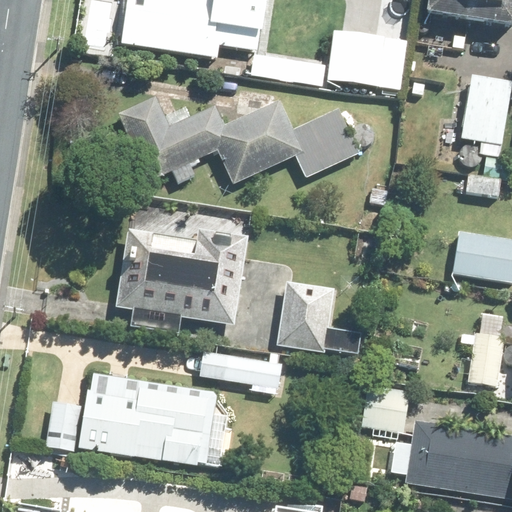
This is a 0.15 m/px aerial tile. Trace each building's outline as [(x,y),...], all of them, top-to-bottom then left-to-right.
[(265,0),(123,0),(117,43),(214,59),(216,46),(257,53),(265,0)] [(511,0),(423,0),(423,6),(511,19),(511,13),(511,0)] [(382,37),(330,33),(328,64),(326,83),(378,87),(382,37)] [(289,83),(290,61),(251,58),(249,80),(289,83)] [(289,85),(326,87),(326,83),(328,64),(290,61),(289,83),(289,85)] [(470,72),(459,136),(500,143),(511,79),(470,72)] [(189,164),(198,160),(197,157),(215,148),(231,182),(293,154),(304,176),(358,152),(337,106),(291,126),(278,98),(223,123),(214,103),(189,114),(185,104),(163,114),(154,93),(115,110),(147,180),(171,168),(178,185),(195,177),(189,164)] [(467,189),(467,193),(497,197),(499,183),(500,177),(467,173),(467,177),(465,189),(467,189)] [(131,307),(129,324),(176,331),(179,314),(232,322),(245,233),(197,226),(195,238),(125,226),(113,304),(131,307)] [(511,237),(457,229),(450,273),(511,281),(511,237)] [(286,279),(273,344),(355,351),(367,294),(286,279)] [(503,336),(499,336),(501,316),(479,312),(477,333),(473,332),(466,382),(496,386),(500,359),(511,360),(511,342),(502,342),(503,336)] [(408,348),(409,337),(386,333),(381,368),(419,374),(423,350),(408,348)] [(281,362),(202,349),(197,375),(277,387),(281,362)] [(99,442),(98,449),(110,451),(109,455),(131,458),(132,456),(140,458),(142,445),(161,447),(159,460),(217,468),(225,411),(214,398),(214,392),(212,390),(90,371),(88,388),(85,387),(78,433),(100,436),(100,439),(104,439),(103,442),(99,442)] [(408,390),(366,384),(359,426),(402,433),(408,390)] [(47,404),(44,446),(74,448),(78,406),(47,404)] [(511,434),(413,419),(403,482),(506,498),(507,492),(511,461),(511,434)] [(308,475),(251,467),(248,489),(305,497),(308,475)] [(348,499),(365,500),(367,483),(351,481),(348,499)]
